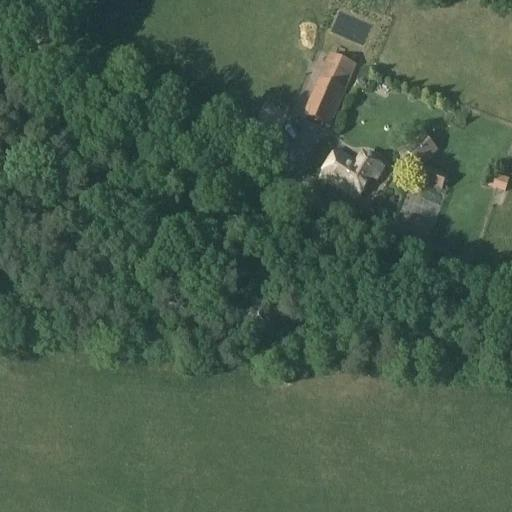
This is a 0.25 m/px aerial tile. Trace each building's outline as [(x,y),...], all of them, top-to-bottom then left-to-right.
[(301,100),(295,114),(329,129),(356,67),(330,56),(309,104),(301,100)] [(421,134),(404,151),(420,169),(438,152),(421,134)] [(362,158),(357,167),(336,154),(320,181),(358,204),(379,168),(362,158)] [(424,167),(421,176),(418,183),(441,193),(447,176),(434,171),(424,167)] [(493,175),(488,188),(506,194),(510,181),(493,175)] [(400,216),(393,233),(426,247),(433,229),(400,216)]
